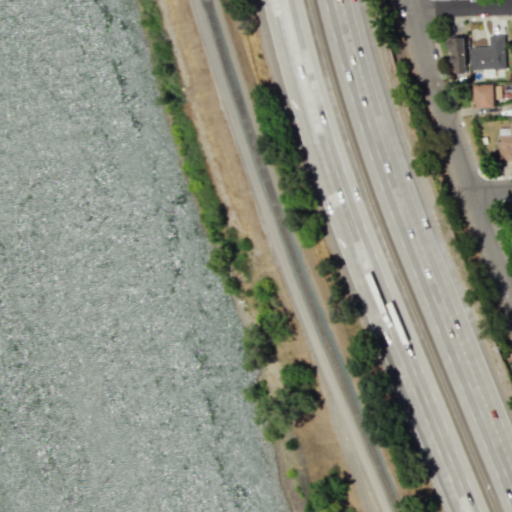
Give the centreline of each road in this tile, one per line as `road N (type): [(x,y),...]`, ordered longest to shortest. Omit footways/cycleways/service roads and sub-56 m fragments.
road 1 (motorway): [(511,481),(406,227),(336,0)]
road 2 (residential): [(406,0),(439,114),(511,306)]
road 3 (motorway): [(279,0),(375,279)]
road 4 (motorway): [(375,279),(469,511)]
